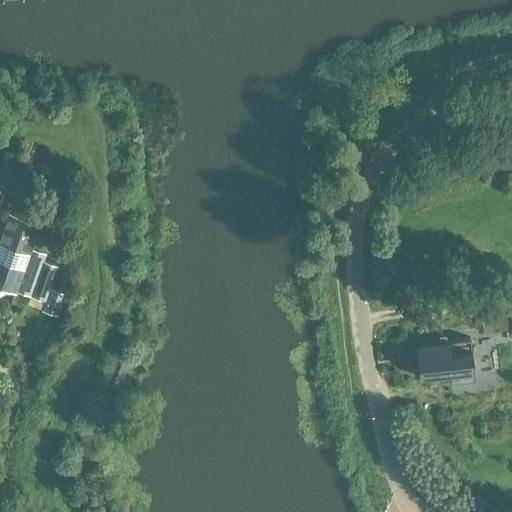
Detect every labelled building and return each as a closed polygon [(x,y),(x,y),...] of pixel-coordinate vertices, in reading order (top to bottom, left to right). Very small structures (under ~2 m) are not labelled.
[(0,282),(15,288),(30,246),(39,220),(24,215),(9,210),(2,228),(0,227),(0,274),(2,275),(0,281),(0,282)] [(45,252),(30,246),(15,288),(45,298),(42,308),(57,313),(65,292),(50,286),(58,264),(42,259),(45,252)] [(504,305),(503,295),(491,296),(492,306),(504,305)] [(491,331),(490,321),(478,322),(479,332),(491,331)] [(464,338),(415,343),(419,377),(450,373),(451,382),(475,379),(470,337),(464,338)]
